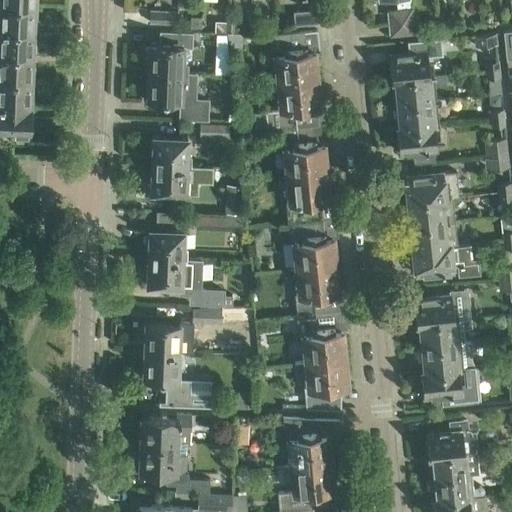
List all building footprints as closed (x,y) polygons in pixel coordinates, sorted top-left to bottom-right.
[(378,0),(379,1),(387,0),(397,0),(398,10),(387,11),(388,22),(411,19),(409,0),(378,0)] [(409,0),(411,19),(388,22),(389,34),(413,31),(409,0)] [(0,28),(33,30),(33,19),(36,18),(37,5),(0,3),(0,28)] [(178,11),(170,11),(150,10),(149,21),(178,23),(178,11)] [(297,24),(298,24),(317,22),(316,10),(296,12),(297,24)] [(191,17),(191,28),(202,28),(202,17),(191,17)] [(215,21),(215,31),(226,32),(226,21),(215,21)] [(33,30),(0,28),(0,53),(32,54),(35,51),(35,43),(33,40),(33,30)] [(146,48),(145,57),(148,59),(148,70),(186,72),(186,62),(182,61),(183,46),(192,47),(193,32),(159,30),(158,43),(149,43),(149,47),(146,48)] [(316,77),(313,50),(319,49),(317,30),(271,34),(273,55),(277,55),(279,81),(316,77)] [(497,44),(496,32),(496,31),(473,34),(474,46),(496,44),(497,44)] [(226,51),(227,33),(203,32),(203,44),(214,44),(213,51),(226,51)] [(408,52),(389,54),(391,79),(395,79),(445,74),(445,72),(434,74),(432,59),(428,59),(427,55),(441,53),(440,36),(407,39),(408,52)] [(0,77),(34,79),(34,67),(32,65),(32,54),(0,53),(0,77)] [(484,60),(485,70),(500,68),(499,59),(497,59),(484,60)] [(215,62),(215,73),(230,74),(229,63),(215,62)] [(488,78),(494,87),(501,86),(501,77),(500,68),(485,70),(486,78),(488,78)] [(148,70),(147,98),(149,98),(151,101),(158,102),(160,98),(180,99),(179,116),(208,118),(209,97),(196,96),(197,72),(186,72),(148,70)] [(445,74),(395,79),(396,87),(393,87),(395,103),(436,98),(435,84),(446,83),(445,74)] [(0,102),(30,104),(31,93),(33,91),(34,79),(0,77),(0,102)] [(279,108),(265,110),(267,129),(280,128),(327,123),(325,104),(318,104),(316,77),(279,81),(282,108),(279,108)] [(400,126),(439,122),(436,98),(395,103),(396,118),(399,118),(400,126)] [(30,104),(0,102),(0,127),(12,128),(12,134),(29,135),(30,104)] [(490,117),(504,115),(504,107),(489,109),(490,117)] [(504,115),(490,117),(490,126),(505,125),(504,115)] [(439,122),(400,126),(396,126),(399,152),(437,148),(436,138),(440,138),(439,122)] [(229,124),(199,123),(199,135),(228,136),(229,124)] [(327,123),(280,128),(282,147),(286,146),(288,174),(325,170),(322,143),(328,143),(327,123)] [(150,141),(149,150),(153,152),(152,163),(190,165),(191,154),(187,154),(188,137),(173,136),(153,136),(153,140),(150,141)] [(506,136),(483,138),(485,156),(508,153),(506,136)] [(508,153),(485,156),(486,168),(509,165),(508,153)] [(152,163),(151,191),(154,191),(155,194),(162,194),(164,191),(186,192),(195,193),(195,181),(210,182),(210,166),(190,165),(152,163)] [(334,197),(328,197),(325,170),(288,174),(291,201),(288,201),(290,221),(336,216),(334,197)] [(456,170),(425,173),(405,176),(407,200),(459,195),(456,170)] [(497,191),(511,189),(511,187),(511,181),(496,182),(497,191)] [(511,189),(497,191),(498,200),(511,198),(511,189)] [(225,209),(226,196),(196,195),(196,208),(225,209)] [(444,221),(455,220),(452,196),(459,196),(459,195),(407,200),(408,209),(405,210),(407,225),(444,221)] [(226,196),(225,209),(241,210),(242,197),(226,196)] [(146,234),(145,242),(149,245),(148,256),(202,258),(187,257),(188,247),(184,247),(184,230),(177,230),(178,213),(156,212),(156,229),(149,228),(149,232),(146,234)] [(225,229),(225,216),(196,215),(195,228),(225,229)] [(338,236),(336,216),(290,221),(292,241),(295,241),(298,267),(334,264),(331,236),(338,236)] [(444,221),(407,225),(408,240),(411,240),(412,249),(464,244),(464,243),(457,244),(455,220),(444,221)] [(511,229),(501,230),(502,240),(511,238),(511,229)] [(503,249),(511,247),(511,238),(502,240),(503,249)] [(464,244),(412,249),(415,274),(435,272),(452,270),(457,269),(457,274),(480,272),(478,257),(472,257),(470,243),(464,243),(464,244)] [(224,302),(225,287),(201,286),(202,258),(148,256),(147,284),(150,284),(151,287),(158,287),(160,284),(179,285),(179,292),(190,292),(189,301),(224,302)] [(511,263),(496,265),(497,278),(511,276),(511,263)] [(343,290),(337,291),(334,264),(298,267),(300,293),(297,294),(299,314),(345,309),(343,290)] [(511,276),(497,278),(498,289),(509,288),(511,304),(509,304),(509,314),(511,313),(511,276)] [(451,294),(433,296),(413,298),(416,323),(419,323),(470,318),(467,287),(451,289),(451,294)] [(220,309),(193,308),(193,320),(219,321),(220,309)] [(347,329),(345,309),(299,314),(301,334),(304,333),(307,359),(298,361),(294,361),(294,363),(293,363),(294,364),(344,359),(341,330),(347,329)] [(419,347),(473,341),(464,341),(463,340),(462,327),(470,326),(470,318),(419,323),(420,331),(417,331),(419,347)] [(144,348),(183,350),(183,339),(179,339),(180,322),(141,321),(141,337),(145,337),(144,348)] [(420,371),(475,366),(475,365),(472,359),(473,341),(419,347),(420,362),(423,362),(424,370),(420,370),(420,371)] [(144,348),(143,380),(158,381),(158,376),(165,377),(164,400),(159,400),(159,405),(210,407),(210,402),(211,392),(190,391),(190,377),(178,377),(178,360),(183,360),(183,350),(144,348)] [(305,406),(319,407),(339,407),(340,389),(347,388),(344,359),(294,364),(299,381),(303,381),(305,406)] [(475,366),(420,371),(423,396),(449,393),(449,397),(448,397),(449,402),(478,399),(475,366)] [(227,394),(227,407),(249,408),(250,395),(227,394)] [(141,415),(141,438),(176,439),(186,440),(191,440),(191,430),(192,413),(176,412),(176,416),(161,416),(141,415)] [(339,419),(319,418),(299,418),(299,417),(282,416),(285,439),(288,439),(290,465),(329,461),(327,436),(338,435),(339,419)] [(429,455),(432,455),(476,450),(474,432),(473,432),(464,427),(464,419),(449,420),(450,429),(426,431),(427,441),(425,441),(426,452),(428,452),(429,455)] [(134,451),(133,469),(153,470),(185,471),(186,453),(186,440),(176,439),(141,438),(140,451),(134,451)] [(466,473),(472,473),(478,472),(476,450),(432,455),(433,465),(428,465),(429,477),(466,473)] [(326,488),(332,487),(329,461),(290,465),(293,490),(278,492),(279,511),(280,511),(328,507),(326,488)] [(472,473),(466,473),(429,477),(430,489),(436,488),(437,498),(483,494),(482,493),(483,492),(484,491),(484,490),(484,489),(484,488),(484,487),(483,486),(482,485),(481,485),(480,485),(478,485),(473,486),(472,473)] [(185,476),(185,489),(209,490),(209,477),(185,476)] [(172,504),(131,503),(130,511),(224,511),(224,509),(231,510),(232,492),(198,490),(196,507),(194,507),(194,504),(172,503),(172,504)] [(487,511),(486,494),(483,494),(437,498),(433,499),(433,502),(431,502),(431,511),(487,511)]
